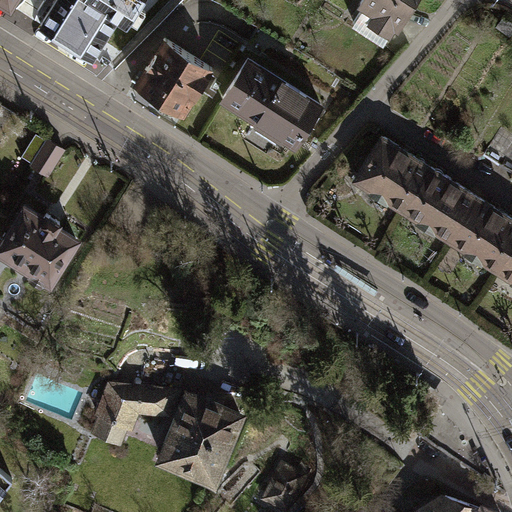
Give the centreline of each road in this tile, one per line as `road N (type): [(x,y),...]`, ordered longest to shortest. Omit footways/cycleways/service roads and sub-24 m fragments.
road 1 (unclassified): [(245,236),(437,358),(511,427)]
road 2 (unclassified): [(511,375),(446,321),(268,211)]
road 3 (residential): [(268,211),(458,0)]
road 4 (unclassified): [(218,189),(0,46)]
